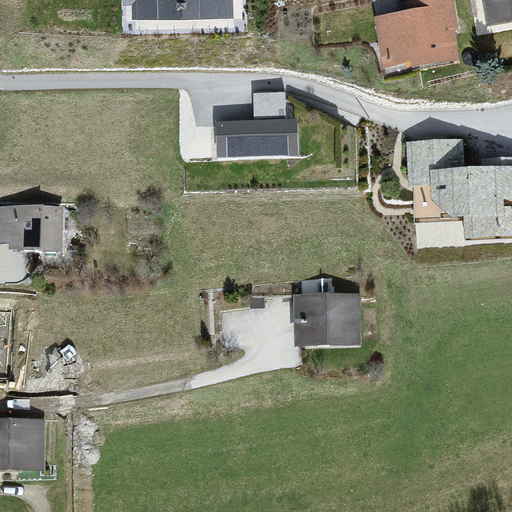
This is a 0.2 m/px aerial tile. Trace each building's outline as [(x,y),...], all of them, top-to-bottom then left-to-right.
[(146,0),(149,29),(244,29),(244,0),(146,0)] [(511,0),(490,0),(499,33),(511,31),(511,0)] [(460,2),(383,24),(401,84),(484,70),(460,2)] [(309,126),(226,126),(226,163),(315,158),(309,126)] [(471,147),(406,149),(415,199),(439,198),(473,230),(511,226),(511,174),(482,174),(471,147)] [(73,212),(0,214),(0,255),(75,260),(73,212)] [(308,360),(375,354),(369,302),(303,303),(308,360)] [(47,422),(0,422),(0,477),(54,478),(47,422)]
